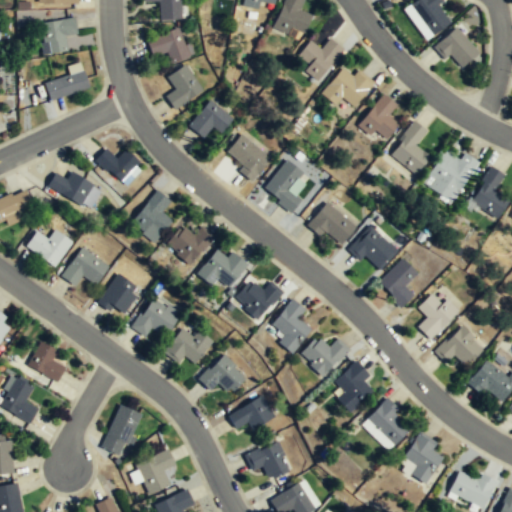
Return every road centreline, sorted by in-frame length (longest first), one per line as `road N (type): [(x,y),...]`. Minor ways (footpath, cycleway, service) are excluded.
road 1 (residential): [(128,102),(170,155),(340,295),(440,402),(511,452)]
road 2 (residential): [(235,511),(179,407),(115,356)]
road 3 (residential): [(349,0),(409,71),(481,123)]
road 4 (residential): [(115,356),(0,270)]
road 5 (residential): [(0,161),(128,102)]
road 6 (residential): [(481,123),(500,60),(492,0)]
road 7 (residential): [(115,356),(81,411),(66,466)]
